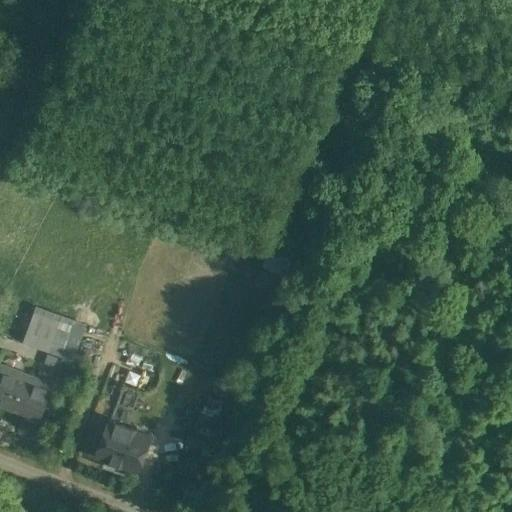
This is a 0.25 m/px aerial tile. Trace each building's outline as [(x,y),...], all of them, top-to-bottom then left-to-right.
[(61,314),(35,305),(32,315),(57,324),(61,314)] [(57,324),(32,315),(25,335),(50,344),(57,324)] [(37,375),(12,366),(14,360),(0,355),(0,395),(26,405),(37,375)] [(53,381),(37,375),(26,405),(26,406),(42,412),(53,381)] [(145,383),(125,375),(112,410),(132,417),(145,383)] [(132,417),(112,410),(99,446),(140,461),(153,425),(132,417)]
